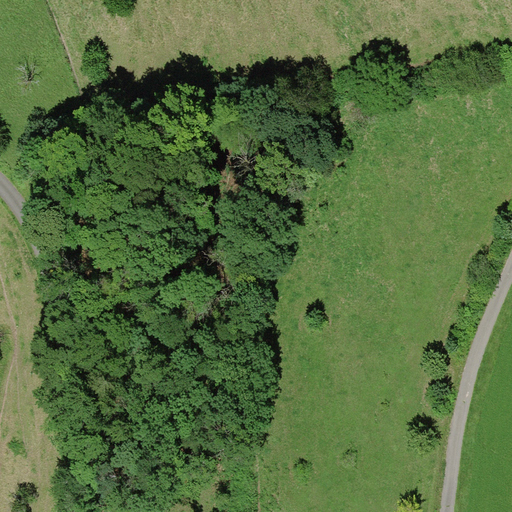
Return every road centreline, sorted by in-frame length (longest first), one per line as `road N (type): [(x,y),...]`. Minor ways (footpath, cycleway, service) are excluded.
road 1 (unclassified): [(0,184),(56,251),(76,292),(87,511)]
road 2 (unclassified): [(511,259),(459,401),(445,511)]
